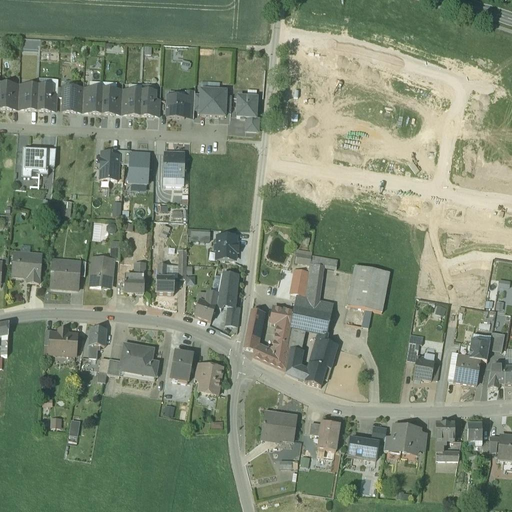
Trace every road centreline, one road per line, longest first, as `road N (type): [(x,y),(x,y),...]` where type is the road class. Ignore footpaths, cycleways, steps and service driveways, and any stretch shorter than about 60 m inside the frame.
road 1 (residential): [(238,362),(295,396),(349,414),(511,409)]
road 2 (track): [(274,57),(0,42)]
road 3 (residential): [(0,322),(38,315),(149,322),(205,338),(238,362)]
road 4 (residential): [(0,136),(227,146)]
road 5 (unclassified): [(262,167),(238,362)]
road 6 (residential): [(461,90),(355,55),(274,41)]
road 7 (residential): [(262,167),(438,197)]
road 8 (unclassified): [(238,362),(231,418),(248,511)]
road 9 (unclassified): [(274,41),(262,167)]
